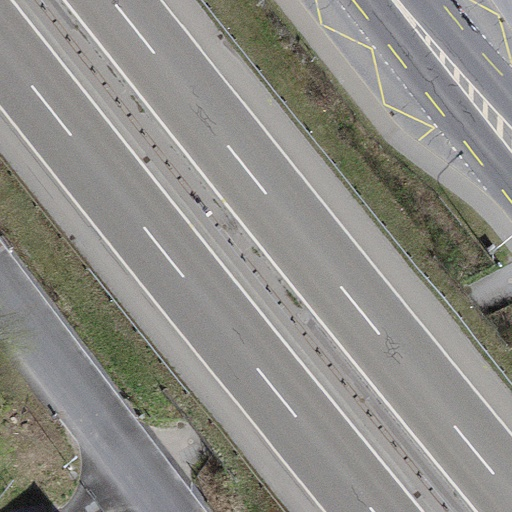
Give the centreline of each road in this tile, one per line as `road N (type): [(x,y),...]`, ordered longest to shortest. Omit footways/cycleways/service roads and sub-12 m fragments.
road 1 (motorway): [(511,492),(115,0)]
road 2 (motorway): [(0,46),(371,511)]
road 3 (residential): [(0,305),(158,511)]
road 4 (primary): [(511,142),(394,0)]
